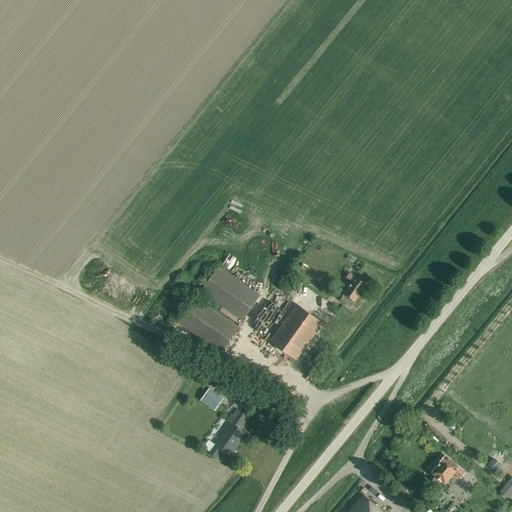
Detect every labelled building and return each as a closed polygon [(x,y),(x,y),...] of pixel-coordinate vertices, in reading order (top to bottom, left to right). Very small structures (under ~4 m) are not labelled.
[(242,320),(259,295),(218,266),(200,291),(242,320)] [(354,301),(366,284),(350,272),(345,279),(351,282),(343,293),(344,294),(340,300),(349,307),(354,301)] [(316,290),(309,293),(312,299),(319,295),(316,290)] [(220,352),(237,327),(196,297),(178,322),(220,352)] [(296,359),(322,323),(297,304),(270,341),(296,359)] [(217,388),(207,400),(221,410),(231,398),(217,388)] [(236,408),(231,414),(227,420),(230,422),(213,448),(210,452),(218,458),(223,451),(223,452),(224,453),(225,452),(230,456),(240,442),(238,441),(244,432),(239,429),(248,417),(236,408)] [(459,478),(465,472),(453,461),(445,455),(439,462),(440,462),(431,472),(435,476),(432,480),(437,485),(441,481),(445,484),(451,476),(454,473),(459,478)] [(493,469),(499,462),(494,458),(488,465),(493,469)] [(382,511),(363,494),(347,511),(382,511)]
